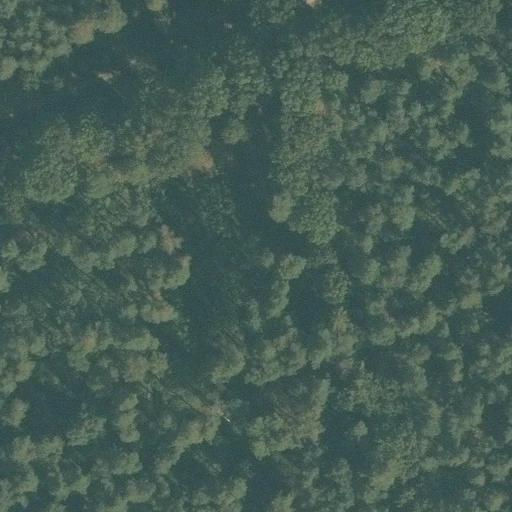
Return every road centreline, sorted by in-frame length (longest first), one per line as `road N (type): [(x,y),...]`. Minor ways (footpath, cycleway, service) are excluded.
road 1 (track): [(511,3),(0,199)]
road 2 (track): [(419,511),(276,92)]
road 3 (track): [(0,115),(305,0)]
